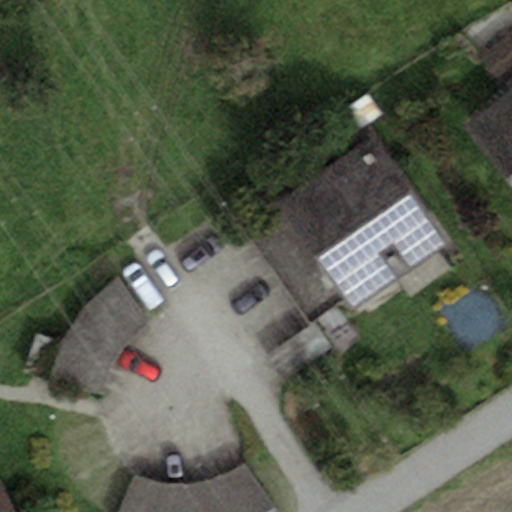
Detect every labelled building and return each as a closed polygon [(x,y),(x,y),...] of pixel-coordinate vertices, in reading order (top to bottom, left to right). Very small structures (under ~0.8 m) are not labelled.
[(511,30),(480,58),(502,84),(511,75),(511,30)] [(511,86),(460,130),(511,192),(511,86)] [(371,135),(275,202),(343,300),(347,307),(444,240),(371,135)] [(343,300),(275,202),(241,225),(309,323),(343,300)] [(65,339),(52,379),(101,393),(110,366),(126,342),(151,321),(117,278),(90,302),(65,339)] [(308,328),(265,356),(281,380),(324,353),(308,328)] [(159,484),(134,476),(118,511),(266,511),(274,509),(248,464),(212,483),(184,486),(159,484)]
